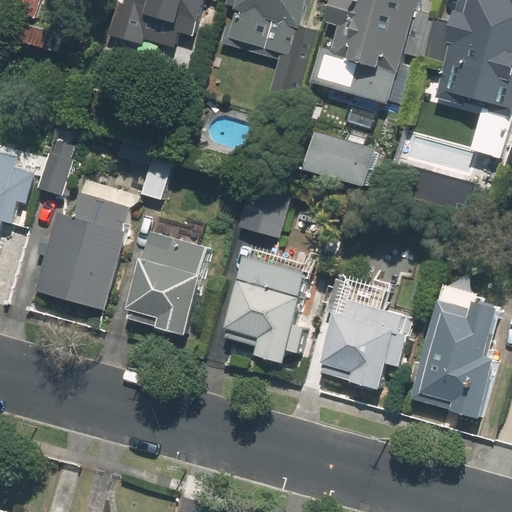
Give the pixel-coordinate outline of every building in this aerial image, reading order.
[(2,0),(0,8),(41,20),(46,0),(2,0)] [(201,39),(211,0),(130,0),(121,34),(181,51),(186,35),(201,39)] [(308,25),(315,0),(231,0),(230,6),(241,9),(235,28),(231,26),(225,47),(284,63),(296,21),(308,25)] [(394,107),(427,0),(340,0),(333,24),(345,27),(338,48),(327,44),(315,82),(394,107)] [(511,0),(465,0),(442,83),(511,102),(511,0)] [(326,133),(315,170),(375,187),(385,150),(326,133)] [(59,140),(45,189),(65,195),(80,146),(59,140)] [(0,250),(8,222),(20,225),(26,205),(32,206),(40,175),(23,170),(26,159),(0,151),(0,250)] [(145,194),(166,200),(178,159),(157,153),(145,194)] [(260,171),(244,227),(286,239),(302,182),(260,171)] [(62,212),(41,291),(110,310),(131,230),(62,212)] [(216,247),(159,233),(137,320),(194,334),(216,247)] [(317,274),(256,258),(234,340),(266,349),(263,359),(292,367),(317,274)] [(448,300),(418,399),(487,419),(505,358),(496,356),(510,310),(479,301),(476,308),(448,300)] [(327,374),(388,392),(396,364),(406,367),(416,336),(406,333),(410,318),(357,302),(353,316),(345,314),(327,374)]
